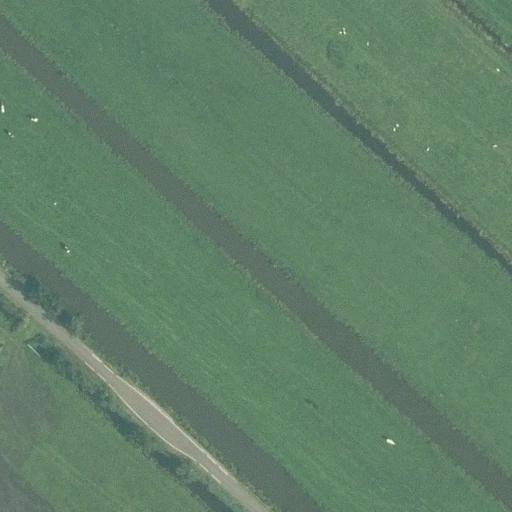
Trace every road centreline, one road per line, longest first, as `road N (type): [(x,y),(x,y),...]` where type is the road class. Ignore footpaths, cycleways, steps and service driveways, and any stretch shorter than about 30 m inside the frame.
road 1 (tertiary): [(261,511),(0,277)]
road 2 (track): [(405,0),(511,93)]
